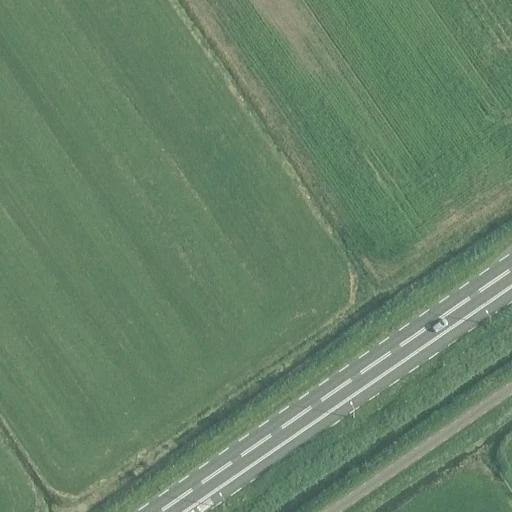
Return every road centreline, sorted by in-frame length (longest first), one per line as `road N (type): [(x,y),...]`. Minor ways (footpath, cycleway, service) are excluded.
road 1 (primary): [(172,511),(511,277)]
road 2 (unclassified): [(336,511),(511,390)]
